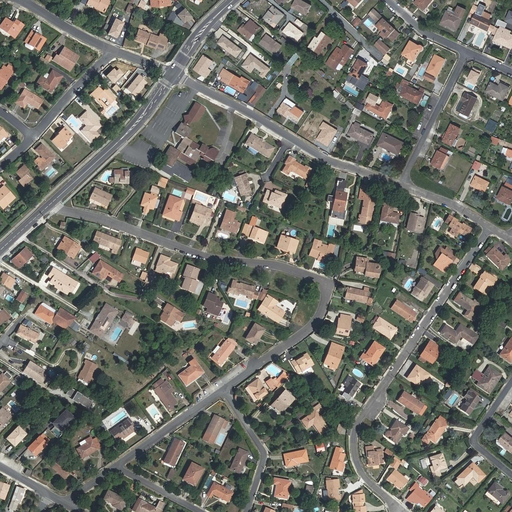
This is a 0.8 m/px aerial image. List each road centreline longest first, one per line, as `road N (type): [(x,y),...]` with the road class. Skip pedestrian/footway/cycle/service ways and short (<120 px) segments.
road 1 (residential): [(222,389),(310,327),(324,303),(324,280),(276,264),(206,257),(51,204)]
road 2 (residential): [(490,227),(359,423),(361,465),(397,511)]
road 3 (residential): [(172,74),(330,158),(400,183)]
road 4 (secondary): [(172,74),(123,137),(51,204)]
road 5 (residential): [(466,52),(400,183)]
road 6 (residential): [(246,511),(262,451),(222,389)]
road 7 (residential): [(117,463),(222,389)]
